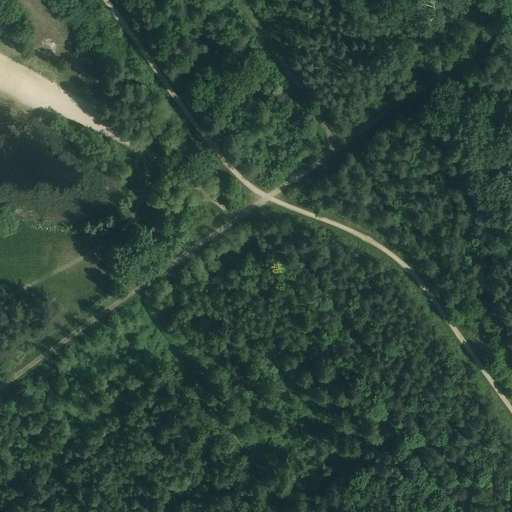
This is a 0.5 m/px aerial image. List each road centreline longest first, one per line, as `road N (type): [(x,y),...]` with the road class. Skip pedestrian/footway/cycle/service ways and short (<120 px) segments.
road 1 (track): [(0,391),(268,196)]
road 2 (track): [(511,19),(268,196)]
road 3 (track): [(335,147),(242,0)]
